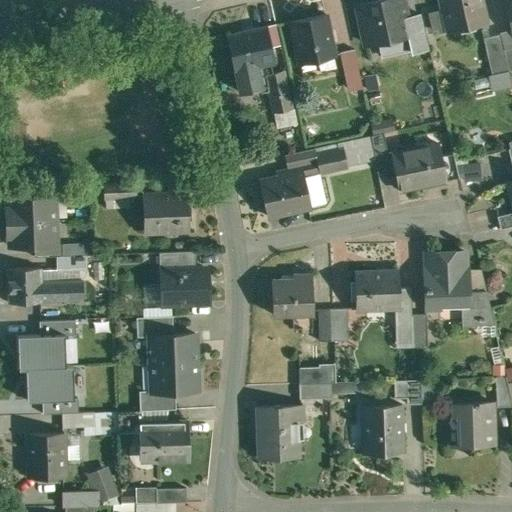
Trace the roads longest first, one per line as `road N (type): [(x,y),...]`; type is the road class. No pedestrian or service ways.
road 1 (residential): [(221,509),(511,509)]
road 2 (residential): [(236,252),(221,509)]
road 3 (residential): [(184,0),(236,252)]
road 4 (residential): [(236,252),(437,213)]
road 5 (tertiary): [(135,0),(0,24)]
